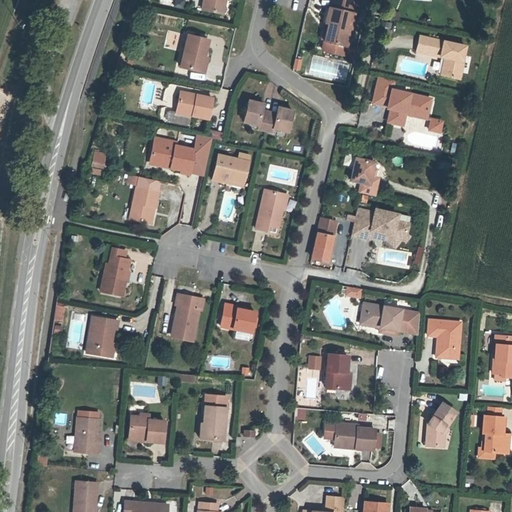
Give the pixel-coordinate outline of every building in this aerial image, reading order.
[(203,0),(201,9),(220,13),(222,0),(203,0)] [(346,56),(359,1),(354,0),(330,0),(325,23),(328,24),(322,50),(346,56)] [(207,57),(211,40),(188,34),(180,67),(205,74),(209,58),(207,57)] [(461,80),(469,46),(420,35),(416,53),(444,59),(440,75),(461,80)] [(300,71),(302,60),(296,59),(294,70),(300,71)] [(428,120),(433,98),(394,89),(395,81),(378,77),(372,104),(387,108),(386,110),(390,111),(387,123),(404,127),(407,115),(428,120)] [(210,120),(215,98),(180,91),(176,113),(210,120)] [(265,131),(270,110),(264,109),(265,103),(250,99),(244,123),(258,126),(257,129),(265,131)] [(289,133),(295,110),(278,106),(277,112),(270,110),(265,131),(272,133),(273,129),(289,133)] [(441,133),(444,121),(431,118),(429,130),(441,133)] [(221,139),(222,133),(210,131),(209,137),(221,139)] [(197,136),(194,148),(177,144),(178,140),(155,135),(148,164),(204,177),(212,139),(197,136)] [(458,153),(460,145),(453,144),(451,152),(458,153)] [(104,169),(108,153),(94,150),(91,166),(104,169)] [(244,187),(252,155),(239,152),(238,158),(217,153),(211,180),(244,187)] [(376,177),(379,162),(354,157),(349,181),(360,183),(358,193),(377,196),(380,178),(376,177)] [(134,185),(136,176),(128,174),(125,183),(134,185)] [(152,224),(161,182),(139,177),(137,187),(136,187),(129,219),(152,224)] [(280,228),(288,195),(264,190),(255,229),(267,231),(268,226),(280,228)] [(408,234),(411,222),(400,219),(401,213),(372,207),(372,209),(358,206),(352,236),(369,240),(369,237),(386,241),(396,249),(403,240),(406,243),(411,237),(408,234)] [(327,261),(336,222),(320,218),(311,258),(327,261)] [(418,267),(425,248),(419,246),(412,264),(418,267)] [(128,281),(130,271),(129,269),(131,261),(125,259),(127,251),(112,249),(109,265),(106,265),(101,291),(124,296),(127,281),(128,281)] [(362,289),(346,287),(345,297),(361,299),(362,289)] [(192,341),(199,310),(203,311),(205,299),(177,293),(174,306),(177,306),(170,337),(192,341)] [(251,334),(255,311),(239,308),(239,305),(224,302),(220,328),(251,334)] [(421,312),(362,302),(358,326),(378,329),(378,332),(398,336),(399,332),(417,335),(421,312)] [(63,322),(64,306),(56,306),(55,321),(63,322)] [(112,342),(115,329),(117,330),(119,321),(92,317),(86,353),(113,358),(116,342),(112,342)] [(458,359),(461,322),(429,319),(427,336),(436,337),(435,357),(458,359)] [(511,377),(511,336),(495,334),(491,375),(493,375),(492,381),(504,382),(505,377),(511,377)] [(346,372),(347,355),(328,354),(325,388),(351,390),(353,373),(346,372)] [(320,371),(321,357),(309,356),(308,370),(320,371)] [(193,382),(194,375),(178,374),(178,381),(193,382)] [(225,441),(228,396),(205,394),(203,424),(201,423),(200,439),(225,441)] [(447,426),(457,412),(442,401),(426,424),(425,448),(446,449),(446,436),(450,429),(447,426)] [(510,455),(511,433),(506,433),(507,416),(501,415),(502,407),(487,406),(486,415),(482,415),(481,433),(484,434),(483,448),(478,447),(477,459),(495,460),(496,454),(510,455)] [(100,433),(101,418),(100,418),(100,411),(77,410),(77,417),(75,416),(73,452),(101,454),(102,433),(100,433)] [(307,420),(307,410),(298,410),(297,420),(307,420)] [(166,444),(168,420),(151,419),(152,413),(140,412),(140,416),(130,415),(128,442),(166,444)] [(379,447),(381,433),(374,433),(375,429),(358,428),(358,425),(336,423),(336,424),(326,423),(325,438),(334,439),(334,448),(372,451),(373,447),(379,447)] [(46,466),(46,456),(36,455),(36,466),(46,466)] [(96,511),(99,482),(75,480),(72,511),(96,511)] [(342,511),(343,497),(325,495),(324,511),(302,509),(301,511),(342,511)] [(169,511),(170,503),(124,500),(123,511),(169,511)] [(390,511),(391,502),(363,500),(362,511),(390,511)] [(223,511),(219,511),(220,503),(198,501),(196,511),(223,511)]
